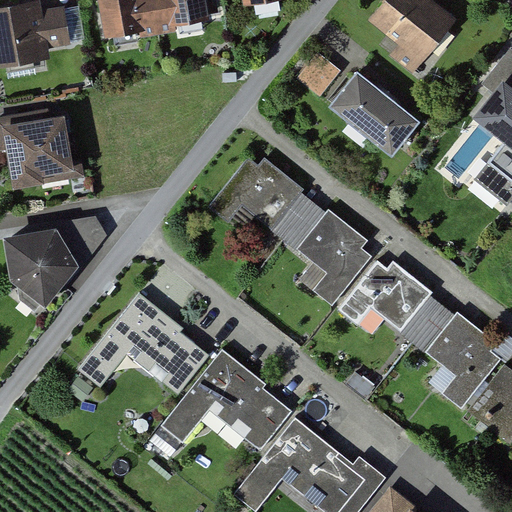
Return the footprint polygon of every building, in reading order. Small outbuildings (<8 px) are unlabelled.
[(44,0),(0,7),(0,66),(51,58),(50,46),(76,41),(71,9),(46,13),(44,0)] [(103,0),(110,41),(217,25),(213,0),(103,0)] [(441,0),(392,0),(378,19),(404,38),(395,51),(421,71),(460,18),(439,2),(441,0)] [(511,51),(487,82),(497,91),(478,115),(510,141),(480,179),(509,203),(511,199),(511,51)] [(312,55),(300,80),(324,92),(336,67),(312,55)] [(426,117),(363,66),(338,98),(400,148),(426,117)] [(71,118),(9,125),(16,188),(77,181),(71,118)] [(311,190),(269,153),(226,201),(241,214),(250,204),(277,228),(311,190)] [(378,247),(338,214),(310,249),(350,282),(378,247)] [(84,252),(57,229),(9,233),(15,279),(42,302),(84,252)] [(437,292),(401,260),(368,296),(405,329),(437,292)] [(202,340),(149,297),(116,337),(169,380),(202,340)] [(507,359),(461,320),(419,369),(466,409),(507,359)] [(360,465),(227,353),(160,433),(184,454),(218,413),(271,457),(245,487),(269,508),(296,475),(339,511),(338,511),(362,511),(394,474),(370,453),(360,465)] [(511,388),(486,418),(508,437),(511,432),(511,388)] [(447,511),(430,497),(418,511),(447,511)]
